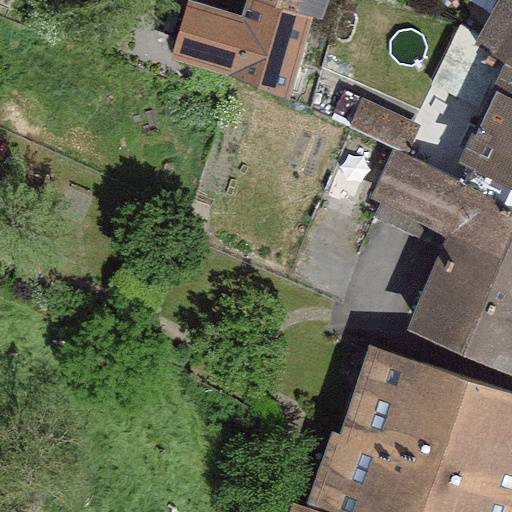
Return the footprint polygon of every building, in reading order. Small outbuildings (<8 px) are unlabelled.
[(251,0),(251,1),(323,17),(329,0),(251,0)] [(511,0),(503,0),(479,53),(511,72),(511,0)] [(292,103),(323,17),(251,1),(247,22),(195,8),(178,62),(292,103)] [(511,87),(467,170),(511,189),(511,87)] [(511,206),(399,155),(375,214),(447,241),(413,333),(511,370),(511,206)] [(511,511),(511,394),(362,349),(312,509),(321,511),(511,511)]
